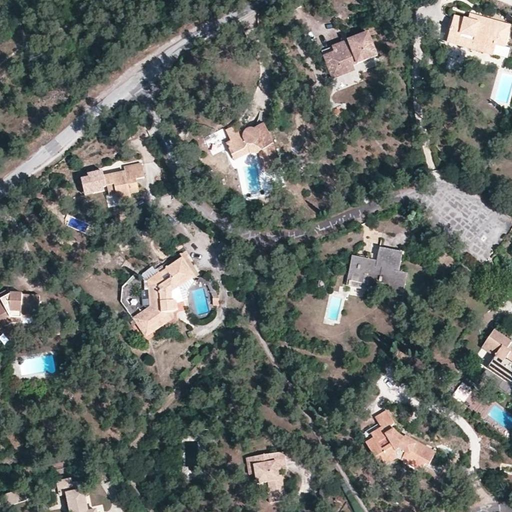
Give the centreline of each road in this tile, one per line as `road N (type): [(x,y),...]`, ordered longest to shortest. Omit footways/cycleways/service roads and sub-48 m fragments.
road 1 (residential): [(493,239),(457,206),(412,194),(281,242),(238,230),(201,203),(170,153),(141,73)]
road 2 (residential): [(0,189),(141,73)]
road 3 (residential): [(141,73),(261,0)]
